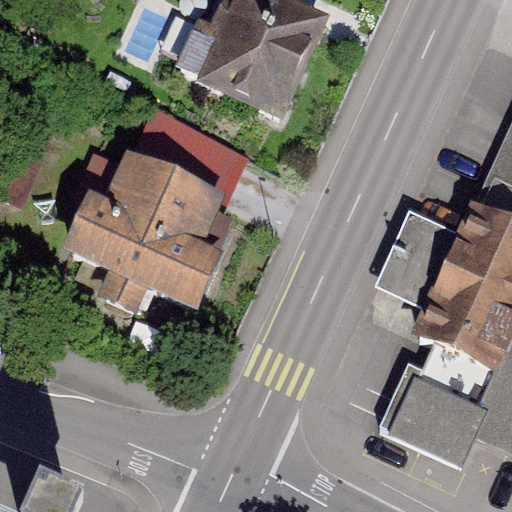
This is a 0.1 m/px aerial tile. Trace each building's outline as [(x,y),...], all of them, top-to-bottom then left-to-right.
[(329,34),(249,0),(243,0),(200,103),(285,139),(329,34)] [(511,154),(498,190),(511,195),(511,154)] [(230,213),(116,166),(73,271),(187,318),(230,213)] [(511,241),(472,223),(412,355),(495,393),(511,354),(511,241)] [(478,449),(511,464),(511,373),(486,429),(418,397),(392,452),(462,485),(478,449)]
